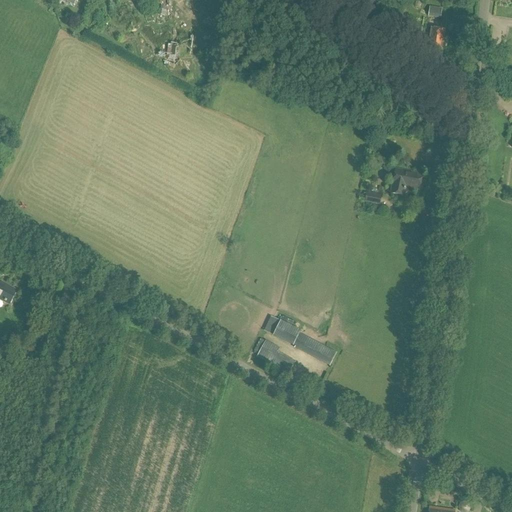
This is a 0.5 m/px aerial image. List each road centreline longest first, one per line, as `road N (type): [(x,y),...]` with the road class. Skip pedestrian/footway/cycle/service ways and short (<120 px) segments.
road 1 (unclassified): [(419,460),(0,235)]
road 2 (tertiary): [(419,460),(485,0)]
